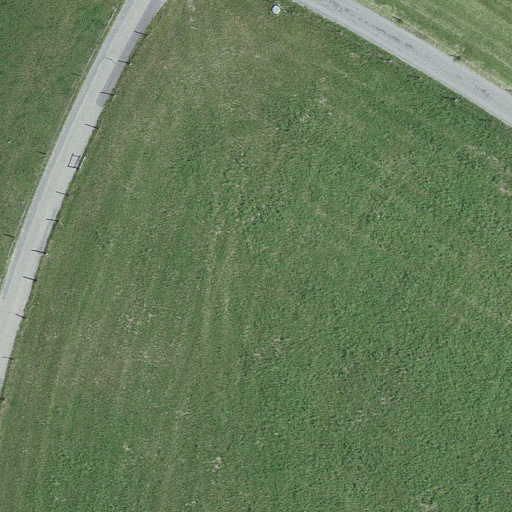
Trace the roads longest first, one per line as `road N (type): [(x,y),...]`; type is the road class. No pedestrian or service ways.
road 1 (residential): [(0,346),(71,133),(144,0)]
road 2 (residential): [(328,0),(511,112)]
